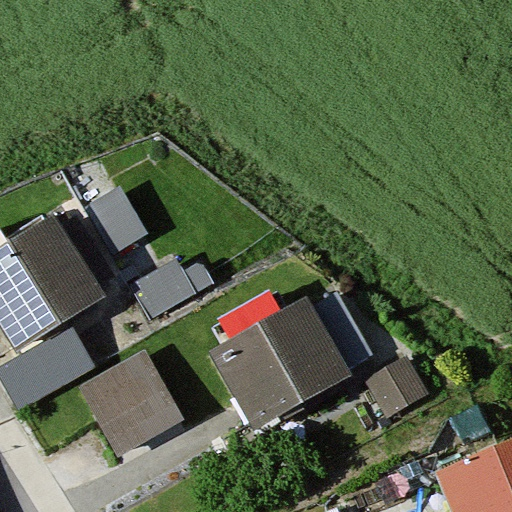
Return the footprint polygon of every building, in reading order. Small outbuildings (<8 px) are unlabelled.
[(123,193),(89,212),(116,260),(150,241),(123,193)] [(55,227),(0,261),(0,332),(17,359),(104,304),(55,227)] [(176,264),(133,287),(150,321),(194,298),(176,264)] [(306,308),(209,360),(248,431),(344,379),(306,308)] [(94,370),(73,333),(0,375),(0,382),(19,414),(94,370)] [(147,359),(83,393),(118,460),(183,426),(147,359)] [(408,362),(367,387),(387,420),(428,395),(408,362)] [(511,511),(511,455),(438,486),(448,511),(511,511)]
